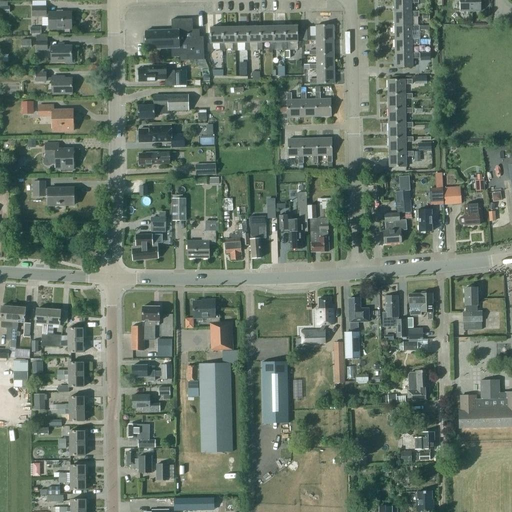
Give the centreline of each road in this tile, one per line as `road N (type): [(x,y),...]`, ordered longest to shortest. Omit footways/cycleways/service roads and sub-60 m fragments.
road 1 (tertiary): [(111,278),(115,0)]
road 2 (residential): [(357,273),(349,0)]
road 3 (tertiary): [(114,511),(111,278)]
road 4 (unclassified): [(247,511),(247,281)]
road 5 (tertiary): [(111,278),(247,281)]
road 6 (unclassified): [(440,398),(439,266)]
